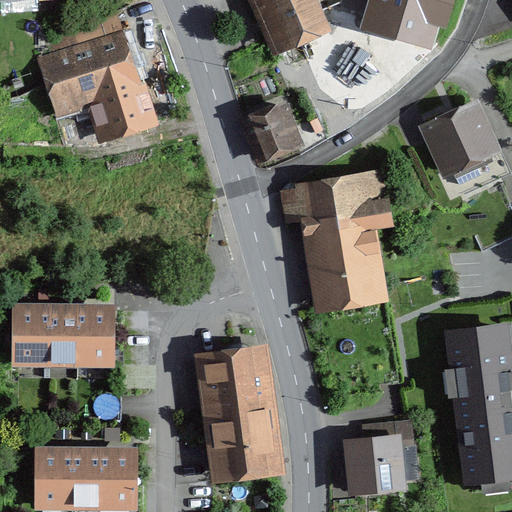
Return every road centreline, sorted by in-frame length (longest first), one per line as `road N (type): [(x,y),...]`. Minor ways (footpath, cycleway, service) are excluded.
road 1 (residential): [(166,511),(167,353),(183,318),(269,283)]
road 2 (unclassified): [(243,195),(369,125),(451,52)]
road 3 (secondary): [(269,283),(304,422),(308,511)]
road 4 (track): [(0,151),(81,163),(222,120)]
road 5 (secondary): [(180,0),(243,195)]
